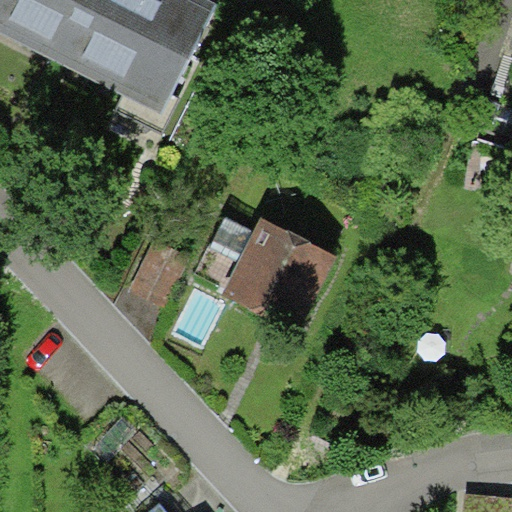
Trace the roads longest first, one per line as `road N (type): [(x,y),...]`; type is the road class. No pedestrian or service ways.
road 1 (residential): [(274,511),(0,221)]
road 2 (residential): [(322,511),(511,455)]
